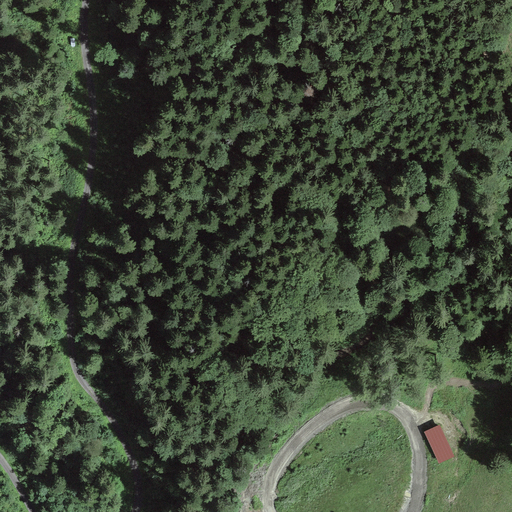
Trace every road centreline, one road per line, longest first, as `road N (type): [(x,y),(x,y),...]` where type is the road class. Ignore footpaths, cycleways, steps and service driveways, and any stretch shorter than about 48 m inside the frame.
road 1 (track): [(135,511),(134,475),(111,417),(71,362),(67,267),(90,183),(85,0)]
road 2 (track): [(467,331),(420,321),(396,247),(343,214),(327,182),(345,90),(277,56),(268,0)]
